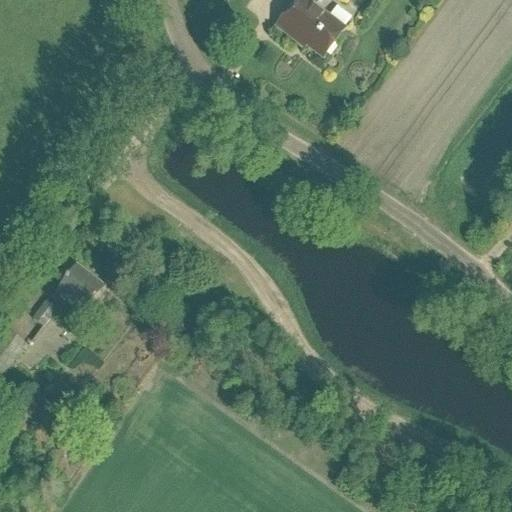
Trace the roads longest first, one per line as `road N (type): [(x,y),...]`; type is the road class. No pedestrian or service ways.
road 1 (track): [(115,168),(254,274),(325,384),(511,485)]
road 2 (tertiary): [(511,306),(414,225),(194,72)]
road 3 (unclassified): [(194,72),(0,317)]
